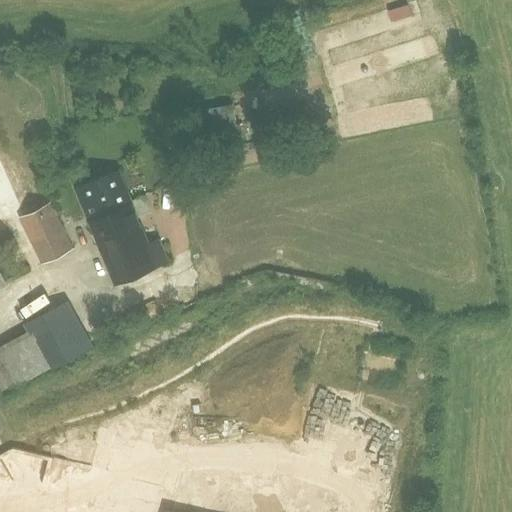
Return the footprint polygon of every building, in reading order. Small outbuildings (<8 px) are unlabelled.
[(229,103),(192,109),(196,135),(233,129),(229,103)] [(119,168),(73,188),(115,285),(172,260),(161,234),(149,239),(139,215),(150,210),(144,196),(133,200),(119,168)] [(73,249),(50,203),(18,218),(41,264),(73,249)] [(0,371),(9,390),(92,348),(68,301),(22,324),(27,334),(0,347),(0,371)] [(444,443),(426,439),(422,459),(440,463),(444,443)]
